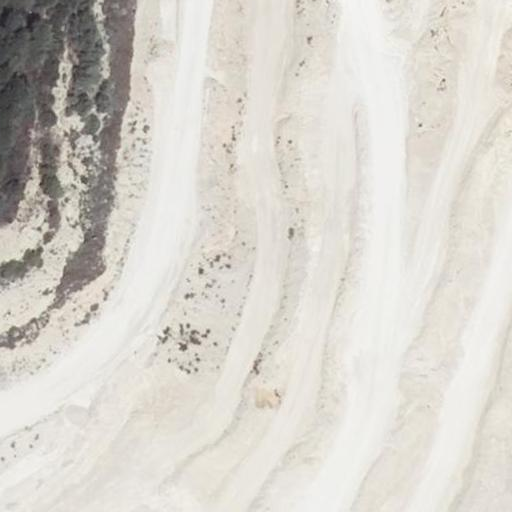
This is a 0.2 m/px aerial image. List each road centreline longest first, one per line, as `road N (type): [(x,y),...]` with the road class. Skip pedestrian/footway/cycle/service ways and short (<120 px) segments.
road 1 (track): [(358,2),(344,61),(329,258),(300,395),(249,485),(224,511)]
road 2 (track): [(357,0),(378,91),(383,274),(363,437),(323,511)]
road 3 (track): [(0,419),(95,357),(137,293),(161,220),(193,0)]
road 4 (track): [(375,363),(407,313),(433,242),(480,85),(493,0)]
road 5 (track): [(425,511),(511,251)]
